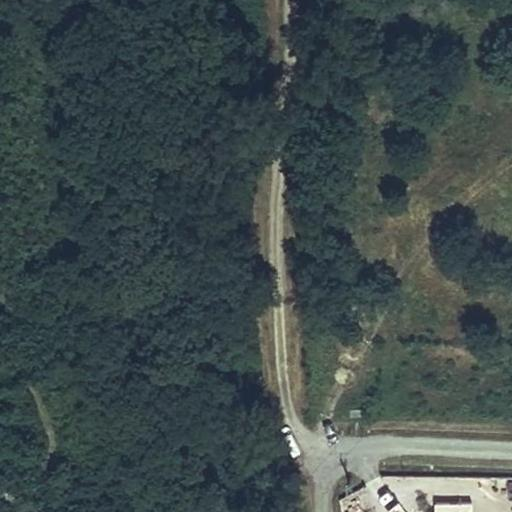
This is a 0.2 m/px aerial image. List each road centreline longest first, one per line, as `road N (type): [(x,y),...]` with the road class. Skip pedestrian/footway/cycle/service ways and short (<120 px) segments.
road 1 (track): [(330,461),(305,440),(282,397),(274,329),(280,202),(300,96),(290,0)]
road 2 (unclassified): [(511,446),(383,445),(330,461)]
